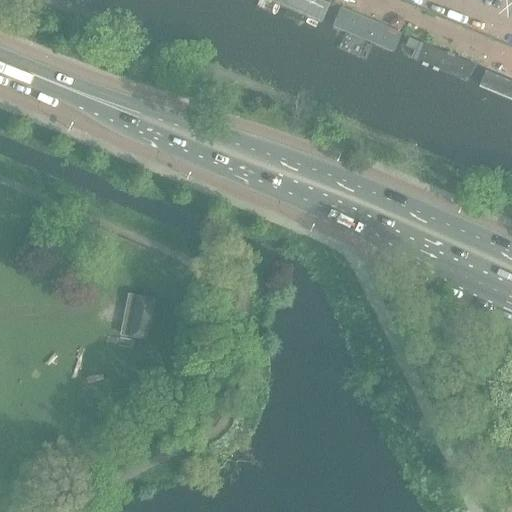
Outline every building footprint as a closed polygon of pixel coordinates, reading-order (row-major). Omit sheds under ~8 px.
[(320,24),(328,5),(316,0),(255,0),(265,4),(274,5),(320,24)] [(400,35),(339,9),(332,26),(352,35),(347,48),(371,58),(377,45),(393,51),(400,35)] [(399,29),(403,21),(403,20),(398,18),(397,18),(392,20),(390,26),(399,29)] [(466,82),(473,66),(408,38),(401,55),(466,82)] [(511,83),(485,72),(478,87),(504,98),(500,107),(511,111),(511,83)] [(146,339),(153,300),(137,297),(130,336),(146,339)]
